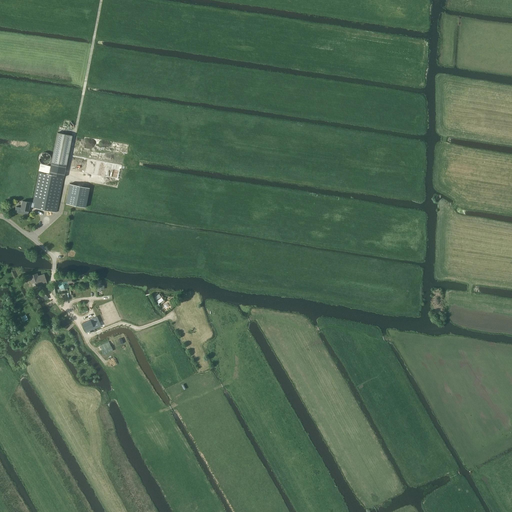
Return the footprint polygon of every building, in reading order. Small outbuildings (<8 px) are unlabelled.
[(57,132),(53,153),(49,172),(39,170),(39,172),(33,203),(22,201),(21,208),(16,207),(15,212),(28,215),(29,207),(56,212),(64,177),(72,135),(57,132)] [(50,159),(50,158),(49,157),(49,156),(49,155),(48,154),(47,153),(45,153),(44,152),(43,152),(42,152),(40,153),(39,154),(38,155),(37,156),(37,157),(37,158),(37,161),(38,162),(39,163),(40,164),(41,165),(43,165),(44,165),(45,164),(47,164),(47,163),(48,162),(49,161),(49,160),(50,159)] [(89,188),(89,187),(70,184),(66,203),(84,207),(85,207),(89,188)] [(36,286),(46,283),(43,275),(37,277),(36,274),(30,276),(32,283),(35,282),(36,286)] [(68,283),(74,282),(73,277),(57,279),(60,288),(57,289),(56,284),(51,285),(53,295),(58,294),(57,291),(60,290),(61,293),(70,291),(68,283)] [(82,323),(86,333),(101,327),(97,317),(82,323)]
